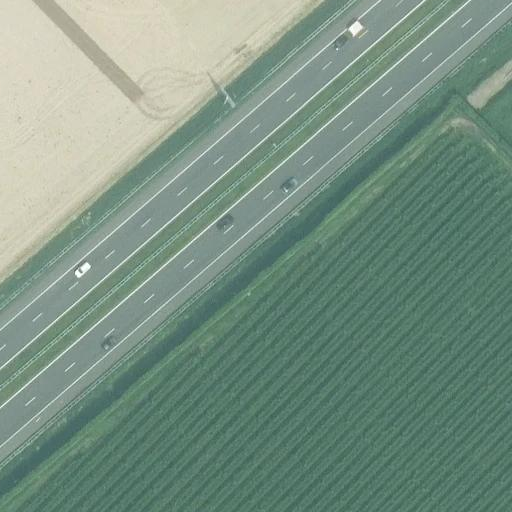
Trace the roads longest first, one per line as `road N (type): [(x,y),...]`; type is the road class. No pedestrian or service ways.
road 1 (motorway): [(0,427),(492,0)]
road 2 (motorway): [(402,0),(0,349)]
